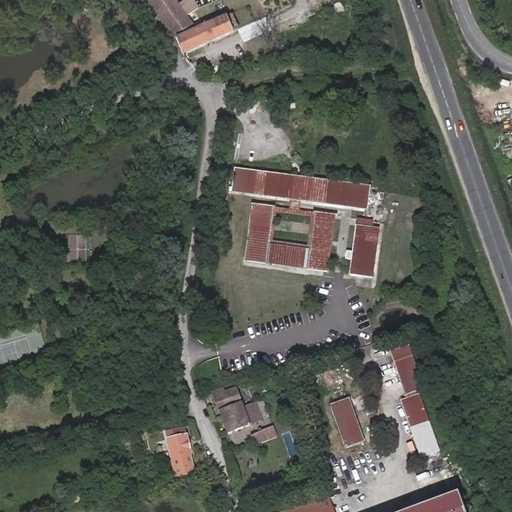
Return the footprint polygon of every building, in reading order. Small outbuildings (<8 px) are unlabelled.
[(177,0),(150,0),(156,8),(166,22),(177,37),(184,54),(235,33),(228,15),(198,28),(189,16),(200,8),(194,0),(185,0),(180,4),(177,0)] [(372,155),(386,152),(381,127),(367,129),(372,155)] [(369,189),(235,171),(233,193),(366,210),(369,189)] [(232,193),(233,189),(230,189),(232,177),(224,176),(222,191),(232,193)] [(262,263),(271,207),(251,205),(243,261),(262,263)] [(328,274),(337,217),(314,213),(305,270),(328,274)] [(352,276),(375,279),(381,230),(358,227),(352,276)] [(306,247),(268,241),(265,263),(303,269),(306,247)] [(423,389),(407,346),(388,353),(404,396),(423,389)] [(328,368),(319,371),(325,388),(334,384),(328,368)] [(242,409),(235,391),(214,398),(227,434),(248,427),(260,422),(253,405),(242,409)] [(439,453),(416,396),(399,403),(422,460),(439,453)] [(364,440),(348,397),(330,403),(345,447),(364,440)] [(177,469),(188,467),(187,456),(190,455),(187,437),(184,437),(182,429),(165,432),(166,441),(169,440),(175,470),(177,469)] [(250,436),(253,444),(264,439),(261,432),(250,436)] [(110,444),(114,458),(119,456),(119,454),(131,452),(129,440),(110,444)] [(134,463),(123,466),(130,490),(141,487),(134,463)] [(190,473),(188,467),(177,469),(179,476),(190,473)] [(465,511),(458,491),(401,511),(465,511)] [(340,511),(333,494),(283,511),(340,511)]
